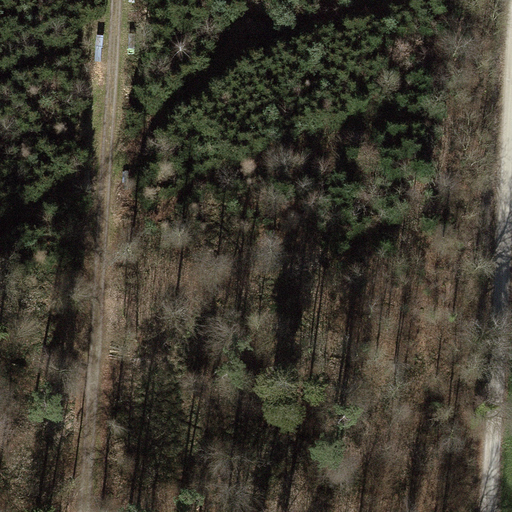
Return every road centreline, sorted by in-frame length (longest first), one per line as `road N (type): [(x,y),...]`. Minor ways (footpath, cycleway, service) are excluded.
road 1 (track): [(123,0),(79,511)]
road 2 (track): [(492,511),(511,155)]
